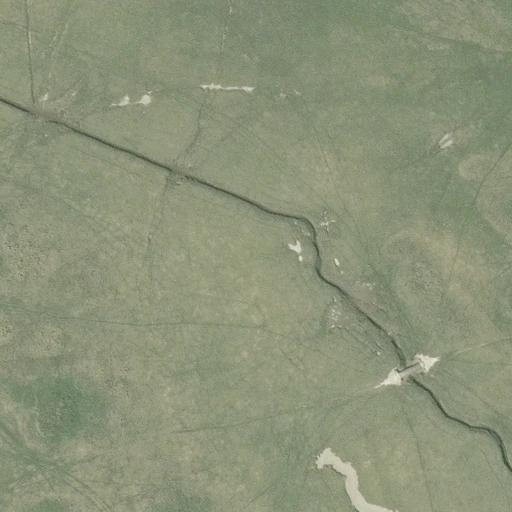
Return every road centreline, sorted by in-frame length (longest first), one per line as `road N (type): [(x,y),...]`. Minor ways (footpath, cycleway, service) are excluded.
road 1 (track): [(324,511),(292,477),(290,459),(323,423),(392,383)]
road 2 (track): [(511,253),(474,286),(445,345),(415,370)]
